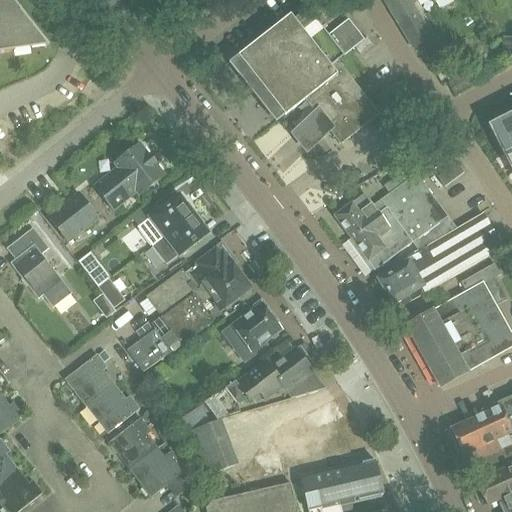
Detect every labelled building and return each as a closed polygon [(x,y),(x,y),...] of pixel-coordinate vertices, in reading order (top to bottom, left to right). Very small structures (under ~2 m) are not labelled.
[(0,0),(0,54),(49,47),(21,11),(6,13),(5,2),(7,0),(0,0)] [(417,46),(427,63),(442,53),(432,37),(431,38),(411,5),(418,0),(432,0),(435,3),(439,0),(382,0),(412,49),(417,46)] [(330,135),(339,146),(378,116),(336,63),(355,48),(361,55),(373,45),(367,37),(364,39),(348,19),(344,23),(328,36),(304,4),(299,8),(237,58),(284,117),(304,101),(330,135)] [(503,52),(511,52),(511,38),(504,38),(503,52)] [(448,84),(455,96),(476,83),(469,71),(448,84)] [(511,115),(493,125),(489,127),(496,140),(498,144),(505,140),(511,152),(511,163),(509,165),(511,169),(511,171),(511,115)] [(93,186),(112,211),(136,193),(138,196),(165,176),(140,144),(114,164),(117,168),(93,186)] [(433,171),(445,187),(465,173),(453,157),(433,171)] [(346,209),(335,217),(374,269),(411,244),(412,243),(416,249),(455,228),(447,217),(415,175),(372,206),(371,205),(364,195),(353,203),(352,201),(344,206),(346,209)] [(47,217),(68,243),(98,219),(77,193),(47,217)] [(152,246),(196,212),(187,201),(185,204),(179,196),(137,228),(152,246)] [(204,224),(196,212),(152,246),(166,265),(208,233),(202,226),(204,224)] [(456,230),(418,252),(404,260),(406,264),(377,281),(392,305),(422,287),(425,293),(503,248),(483,214),(456,230)] [(38,299),(42,296),(52,309),(72,294),(62,281),(42,255),(49,249),(34,228),(7,249),(15,260),(11,264),(38,299)] [(161,318),(179,342),(181,345),(213,321),(200,303),(211,295),(221,309),(249,288),(233,266),(235,265),(220,245),(195,264),(196,265),(184,274),(181,270),(171,278),(145,297),(161,318)] [(98,288),(109,280),(111,278),(91,252),(78,262),(97,287),(98,288)] [(406,326),(441,388),(511,348),(511,334),(496,306),(507,301),(495,278),(500,275),(494,264),(461,283),(467,292),(406,326)] [(126,301),(109,280),(98,288),(115,309),(126,301)] [(116,312),(102,295),(93,302),(106,319),(116,312)] [(318,332),(335,319),(321,300),(304,313),(318,332)] [(222,333),(244,362),(265,346),(263,343),(280,330),(261,304),(222,333)] [(143,371),(144,373),(172,352),(169,348),(179,342),(161,318),(152,325),(155,329),(153,331),(141,339),(126,351),(142,372),(143,371)] [(141,339),(153,331),(148,324),(136,332),(141,339)] [(206,334),(198,340),(204,347),(212,341),(206,334)] [(214,397),(222,409),(250,402),(261,394),(265,400),(282,388),(285,392),(312,372),(294,348),(269,367),(266,363),(236,384),(235,383),(214,397)] [(104,351),(99,356),(104,363),(110,358),(104,351)] [(79,391),(90,405),(115,385),(100,366),(104,363),(99,356),(98,355),(65,380),(76,393),(79,391)] [(98,421),(108,434),(140,409),(133,400),(130,403),(115,385),(90,405),(101,419),(98,421)] [(0,394),(0,435),(24,416),(17,408),(13,411),(0,394)] [(497,407),(451,428),(468,465),(477,460),(484,475),(511,462),(511,395),(495,403),(497,407)] [(183,418),(187,430),(209,422),(204,404),(183,418)] [(154,419),(158,427),(164,424),(159,416),(154,419)] [(133,468),(158,448),(144,430),(147,427),(140,419),(109,445),(118,457),(122,454),(133,468)] [(184,433),(202,479),(237,466),(219,420),(184,433)] [(157,431),(163,444),(172,439),(166,427),(157,431)] [(0,483),(18,469),(4,451),(8,448),(1,439),(0,439),(0,483)] [(166,457),(158,448),(133,468),(144,482),(141,484),(151,498),(183,472),(178,465),(181,463),(172,452),(166,457)] [(375,459),(301,477),(309,511),(312,511),(384,495),(375,459)] [(511,511),(511,466),(473,484),(484,509),(499,502),(503,511),(511,511)] [(1,506),(6,511),(20,511),(43,494),(36,485),(33,488),(18,469),(0,483),(0,497),(5,503),(1,506)] [(206,509),(206,511),(297,511),(291,484),(212,502),(206,509)]
